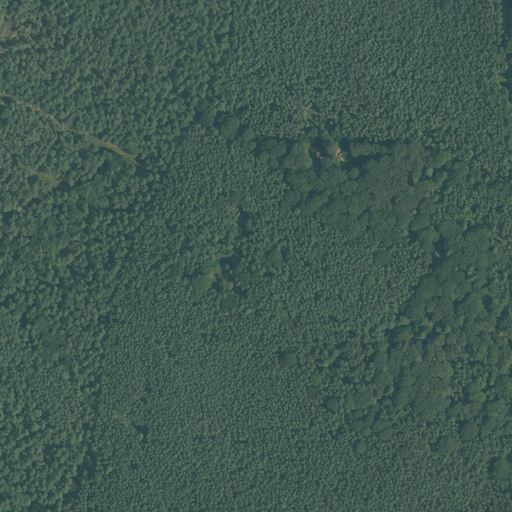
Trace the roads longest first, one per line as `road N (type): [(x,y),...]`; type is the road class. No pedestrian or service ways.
road 1 (track): [(59,511),(88,449),(111,292),(223,55),(226,0)]
road 2 (unknown): [(493,0),(511,185)]
